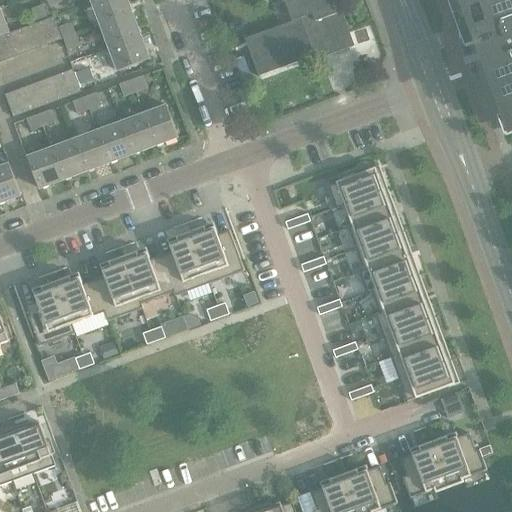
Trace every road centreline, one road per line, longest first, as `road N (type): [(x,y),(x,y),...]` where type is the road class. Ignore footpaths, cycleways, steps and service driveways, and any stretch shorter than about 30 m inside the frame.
road 1 (residential): [(247,156),(350,440)]
road 2 (residential): [(0,249),(247,156)]
road 3 (unclassified): [(511,295),(433,87)]
road 4 (residential): [(155,511),(350,440)]
road 5 (residential): [(247,156),(433,87)]
